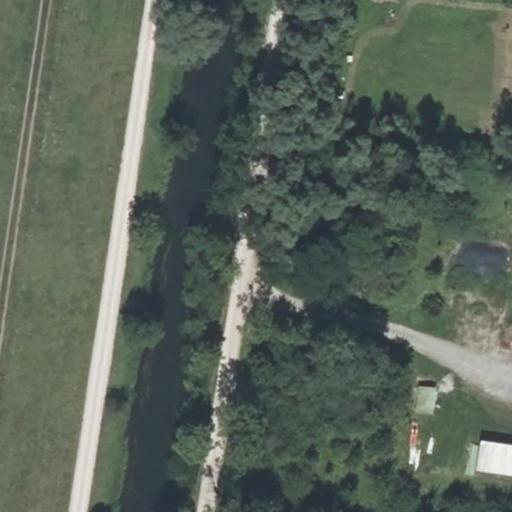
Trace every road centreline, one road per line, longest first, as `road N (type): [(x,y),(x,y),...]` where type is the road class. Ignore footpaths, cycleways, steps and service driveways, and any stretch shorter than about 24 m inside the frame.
road 1 (track): [(76,511),(154,0)]
road 2 (track): [(204,511),(281,0)]
road 3 (track): [(0,293),(43,0)]
